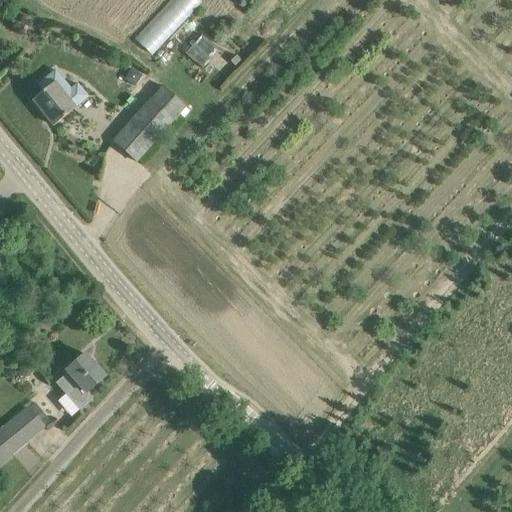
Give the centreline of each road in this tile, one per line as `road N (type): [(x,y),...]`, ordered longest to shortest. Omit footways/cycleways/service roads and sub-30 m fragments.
road 1 (tertiary): [(367,511),(207,379),(0,146)]
road 2 (unknown): [(0,510),(161,333)]
